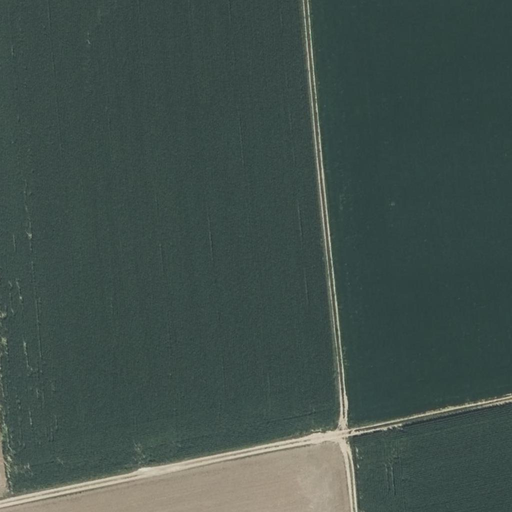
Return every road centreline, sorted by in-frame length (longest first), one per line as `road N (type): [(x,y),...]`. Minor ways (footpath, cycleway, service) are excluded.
road 1 (track): [(511,399),(0,501)]
road 2 (track): [(355,511),(310,0)]
